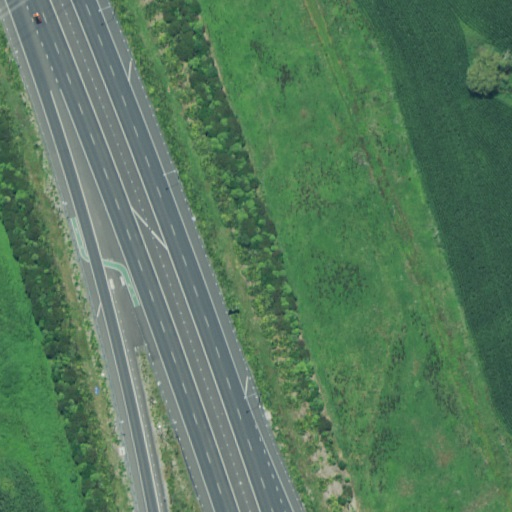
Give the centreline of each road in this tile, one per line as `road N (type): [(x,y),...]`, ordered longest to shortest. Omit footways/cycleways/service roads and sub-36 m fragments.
road 1 (motorway): [(226,511),(38,0)]
road 2 (motorway): [(154,511),(52,112),(36,0)]
road 3 (motorway): [(78,0),(216,358)]
road 4 (motorway): [(216,358),(283,511)]
road 5 (motorway): [(216,358),(266,511)]
